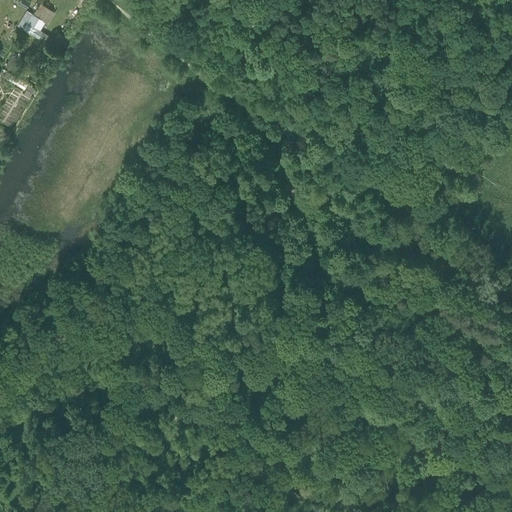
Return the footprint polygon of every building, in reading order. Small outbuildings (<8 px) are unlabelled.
[(50,8),(41,2),(33,14),(43,20),(50,8)] [(51,45),(52,44),(39,37),(43,31),(40,30),(45,22),(45,21),(43,20),(33,14),(32,13),(23,29),(51,45)] [(43,31),(39,37),(52,44),(51,45),(51,46),(60,52),(64,45),(54,40),(55,38),(43,31)] [(54,40),(64,45),(68,39),(58,33),(55,38),(54,40)] [(6,66),(14,70),(21,54),(13,50),(6,66)]
